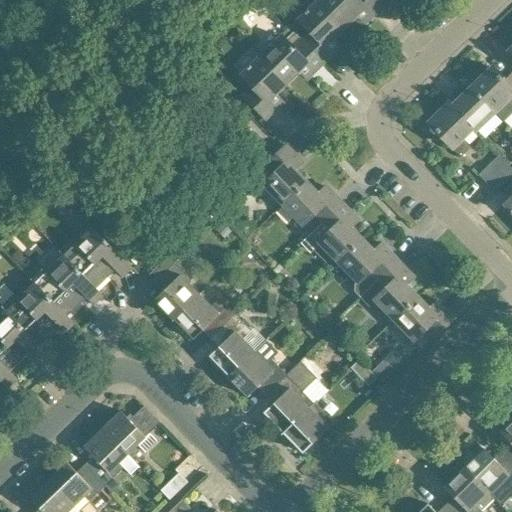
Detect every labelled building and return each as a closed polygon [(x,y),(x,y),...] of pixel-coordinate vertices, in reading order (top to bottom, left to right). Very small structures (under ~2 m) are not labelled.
[(310,32),(302,40),(323,63),(332,54),(325,46),(344,27),(319,0),(299,20),(310,32)] [(319,0),(344,27),(364,8),(372,16),(381,7),(373,0),(319,0)] [(281,36),(261,56),(287,83),(307,63),(314,72),(323,63),(302,40),(293,49),(281,36)] [(267,102),(287,83),(261,56),(251,66),(250,65),(246,68),(247,69),(241,75),(253,88),(244,96),(266,118),(275,110),(267,102)] [(504,121),(511,113),(511,81),(508,85),(491,68),(471,87),(496,111),(504,121)] [(475,131),(496,111),(471,87),(451,106),(472,128),(475,131)] [(461,139),(472,128),(451,106),(449,103),(428,123),(461,157),(470,148),(461,139)] [(264,185),(283,205),(306,182),(294,170),(302,162),(286,146),(268,163),(267,162),(242,186),(248,192),(257,191),(264,185)] [(487,184),(507,164),(498,155),(478,175),(487,184)] [(511,169),(507,164),(487,184),(495,192),(511,175),(511,169)] [(316,212),(324,221),(342,204),(326,187),(318,194),(306,182),(283,205),(302,225),(316,212)] [(33,199),(21,210),(28,217),(40,206),(33,199)] [(320,242),(339,262),(362,240),(350,227),(358,220),(342,204),(324,221),(301,244),(309,252),(320,242)] [(225,219),(223,221),(218,226),(226,235),(233,228),(225,219)] [(132,268),(88,223),(87,224),(92,228),(63,255),(82,275),(83,275),(96,289),(115,270),(122,277),(132,268)] [(374,252),(362,240),(339,262),(353,277),(352,297),(356,301),(379,279),(398,261),(381,244),(374,252)] [(103,296),(96,289),(83,275),(82,275),(63,255),(34,283),(53,303),(54,302),(73,284),(93,305),(103,296)] [(192,278),(170,255),(149,275),(157,283),(160,280),(167,287),(154,299),(174,320),(199,296),(187,283),(192,278)] [(413,277),(398,261),(379,279),(388,287),(375,300),(394,319),(417,297),(406,285),(413,277)] [(74,324),(54,302),(53,303),(34,283),(17,299),(13,295),(1,306),(5,311),(45,352),(46,351),(41,347),(56,333),(53,330),(58,326),(65,333),(74,324)] [(206,328),(214,336),(232,319),(215,302),(210,307),(199,296),(174,320),(193,340),(206,328)] [(422,349),(434,337),(453,318),(437,302),(429,309),(417,297),(394,319),(422,349)] [(36,361),(45,352),(5,311),(0,315),(0,361),(10,372),(25,357),(23,355),(27,351),(36,361)] [(232,319),(214,336),(221,344),(209,356),(229,377),(254,352),(242,340),(247,335),(232,319)] [(358,337),(350,345),(358,352),(365,345),(358,337)] [(396,349),(373,371),(383,381),(406,359),(396,349)] [(260,384),(268,393),(286,376),(270,359),(265,364),(254,352),(229,377),(248,396),(260,384)] [(368,386),(376,378),(359,360),(351,368),(368,386)] [(0,380),(7,388),(17,379),(10,372),(0,361),(0,380)] [(301,361),(286,376),(268,393),(276,401),(264,413),(283,433),(308,409),(295,396),(316,376),(301,361)] [(308,409),(283,433),(302,453),(333,423),(314,404),(308,409)] [(121,411),(102,429),(127,455),(138,444),(145,452),(157,441),(149,433),(155,428),(149,421),(154,416),(144,406),(129,420),(121,411)] [(511,421),(500,433),(511,444),(511,446),(505,453),(511,460),(511,421)] [(102,429),(84,447),(93,457),(85,464),(105,485),(112,492),(121,484),(114,477),(120,471),(115,466),(127,455),(102,429)] [(484,449),(464,468),(489,493),(494,498),(500,505),(511,493),(511,460),(505,453),(496,461),(484,449)] [(67,463),(49,481),(74,506),(84,496),(88,501),(105,485),(85,464),(84,465),(87,468),(79,475),(67,463)] [(494,498),(489,493),(464,468),(444,488),(456,500),(448,507),(453,511),(452,511),(486,511),(484,508),(494,498)] [(170,499),(188,482),(179,473),(161,490),(170,499)] [(49,481),(30,499),(42,511),(41,511),(67,511),(74,506),(49,481)] [(217,511),(216,510),(214,511),(193,511),(182,500),(169,511),(217,511)]
